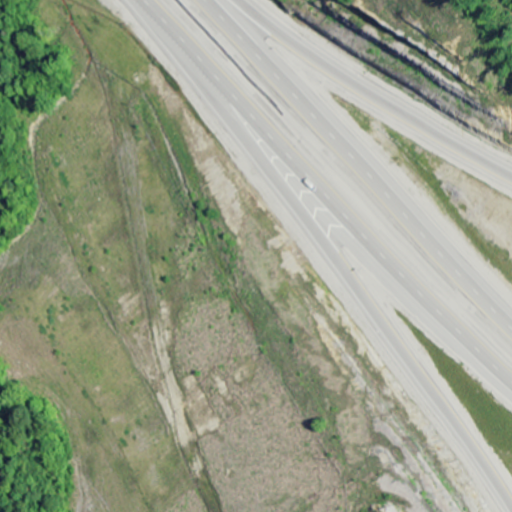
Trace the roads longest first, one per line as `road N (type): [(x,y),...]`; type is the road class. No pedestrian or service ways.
road 1 (motorway): [(156,28),(228,117),(488,511)]
road 2 (motorway): [(133,0),(511,411)]
road 3 (motorway): [(511,343),(192,0)]
road 4 (motorway): [(511,185),(374,110),(229,0)]
